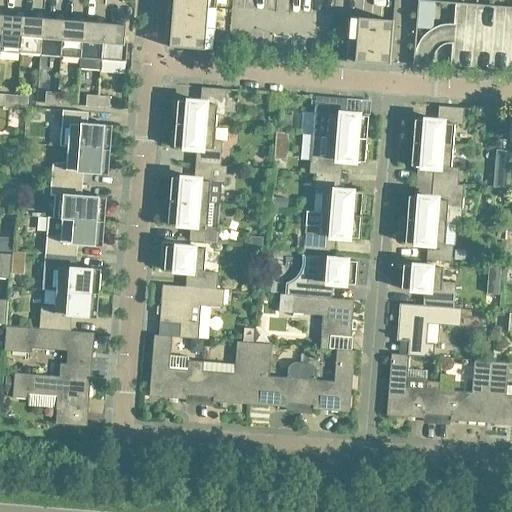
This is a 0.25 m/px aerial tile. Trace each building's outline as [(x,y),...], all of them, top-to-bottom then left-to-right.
[(212,50),(216,0),(172,0),(169,47),(212,50)] [(511,74),(511,6),(426,0),(417,0),(412,66),(511,74)] [(0,51),(20,53),(23,17),(2,15),(0,42),(0,51)] [(40,55),(43,18),(23,17),(20,53),(40,55)] [(389,64),(393,20),(350,17),(346,61),(389,64)] [(60,57),(63,20),(43,18),(40,55),(60,57)] [(81,58),(84,21),(63,20),(60,57),(81,58)] [(100,70),(101,60),(104,23),(84,21),(81,58),(80,68),(100,70)] [(126,62),(127,41),(124,41),(125,25),(104,23),(101,60),(126,62)] [(224,115),(226,89),(201,87),(200,102),(177,100),(175,124),(215,127),(216,114),(224,115)] [(57,104),(57,92),(46,91),(45,103),(57,104)] [(68,104),(69,93),(57,92),(57,104),(68,104)] [(15,106),(16,95),(5,94),(4,105),(15,106)] [(27,107),(28,96),(16,95),(15,106),(27,107)] [(97,107),(98,96),(86,95),(86,106),(97,107)] [(109,108),(110,97),(98,96),(97,107),(109,108)] [(367,139),(368,116),(346,114),(347,99),(315,96),(314,113),(316,113),(314,135),(367,139)] [(452,146),(454,124),(462,125),(464,108),(438,106),(437,121),(414,119),(412,143),(452,146)] [(60,146),(68,147),(109,150),(111,127),(87,125),(88,112),(63,110),(60,146)] [(275,120),(274,132),(276,132),(286,132),(287,126),(282,120),(275,120)] [(220,166),(222,141),(214,140),(215,127),(175,124),(173,147),(196,149),(195,164),(220,166)] [(365,162),(367,139),(314,135),(312,135),(309,173),(315,173),(341,176),(342,161),(365,162)] [(451,167),(452,146),(412,143),(411,166),(433,168),(432,183),(458,185),(459,168),(451,167)] [(107,173),(109,150),(68,147),(66,162),(52,163),(51,182),(82,184),(83,171),(107,173)] [(497,149),(496,162),(510,163),(511,150),(497,149)] [(219,204),(221,183),(225,183),(226,166),(220,166),(195,164),(194,179),(171,177),(169,200),(219,204)] [(360,216),(362,192),(340,190),(341,176),(315,173),(314,190),(322,191),(321,213),(360,216)] [(103,222),(105,199),(81,197),(82,184),(51,182),(50,195),(55,195),(53,217),(48,217),(103,222)] [(464,185),(458,185),(432,183),(431,198),(408,196),(406,219),(446,222),(461,224),(464,185)] [(271,197),(271,207),(287,208),(288,198),(271,197)] [(216,243),(219,204),(169,200),(167,224),(190,226),(189,241),(216,243)] [(335,252),(336,237),(359,239),(360,216),(321,213),(306,211),(303,250),(335,252)] [(101,245),(103,222),(48,217),(45,253),(76,256),(77,243),(101,245)] [(445,244),(446,222),(406,219),(404,243),(427,244),(426,260),(451,262),(453,245),(445,244)] [(250,237),(250,245),(262,245),(262,238),(250,237)] [(204,271),(205,249),(166,246),(164,270),(186,272),(185,286),(185,287),(217,289),(218,272),(204,271)] [(0,278),(10,279),(11,254),(0,253),(0,278)] [(76,256),(45,253),(44,272),(57,275),(56,290),(97,293),(99,270),(75,268),(76,256)] [(355,285),(357,261),(319,258),(319,256),(301,255),(302,257),(302,259),(302,262),(302,263),(301,266),(300,269),(300,271),(298,273),(296,276),(294,278),(292,280),(291,280),(288,282),(285,283),(284,294),(284,295),(331,299),(331,298),(332,283),(355,285)] [(454,308),(456,283),(442,282),(443,268),(403,265),(401,289),(424,290),(423,305),(422,306),(454,308)] [(264,281),(264,291),(276,291),(277,282),(264,281)] [(488,283),(487,294),(499,295),(500,284),(488,283)] [(208,338),(211,306),(223,307),(223,304),(224,289),(217,289),(185,287),(185,286),(162,285),(159,322),(180,323),(179,337),(198,339),(198,337),(208,338)] [(224,289),(223,304),(230,305),(231,290),(224,289)] [(95,317),(97,293),(56,290),(55,305),(41,307),(39,328),(39,329),(70,331),(72,315),(95,317)] [(351,337),(354,300),(331,298),(331,299),(284,295),(284,294),(280,294),(279,312),(322,315),(320,348),(329,349),(330,335),(351,337)] [(433,357),(434,343),(436,343),(438,324),(460,326),(462,308),(454,308),(422,306),(423,305),(400,303),(397,340),(409,341),(408,355),(409,355),(409,356),(426,357),(426,356),(433,357)] [(66,364),(60,363),(59,376),(59,377),(90,379),(94,333),(70,331),(39,329),(39,328),(6,326),(4,350),(31,353),(31,348),(67,351),(66,364)] [(243,328),(242,342),(253,342),(254,329),(243,328)] [(202,366),(202,361),(188,360),(188,357),(170,355),(172,336),(154,334),(149,396),(186,399),(186,395),(200,396),(202,366)] [(190,340),(190,348),(194,352),(202,353),(203,341),(190,340)] [(202,366),(200,396),(213,397),(213,401),(249,404),(254,342),(253,342),(242,342),(237,341),(234,369),(202,366)] [(300,404),(303,363),(298,362),(294,363),(291,364),(289,367),(288,370),(287,377),(269,376),(271,344),(254,342),(249,404),(286,407),(286,403),(300,404)] [(349,412),(354,350),(336,349),(334,381),(316,380),(316,372),(316,369),(314,366),(312,364),(308,363),(303,363),(300,404),(313,405),(312,409),(349,412)] [(408,369),(409,356),(409,355),(408,355),(391,353),(386,415),(423,418),(424,414),(437,415),(439,382),(426,381),(426,376),(407,375),(408,369)] [(486,423),(491,361),(474,360),(471,392),(454,391),(455,375),(440,374),(439,382),(437,415),(450,416),(450,420),(486,423)] [(511,425),(511,395),(506,395),(509,363),(491,361),(486,423),(511,425)] [(87,426),(90,379),(59,377),(59,376),(14,373),(14,376),(13,392),(12,397),(27,399),(28,394),(64,396),(62,409),(56,409),(55,423),(87,426)] [(6,376),(5,391),(13,392),(14,376),(6,376)]
